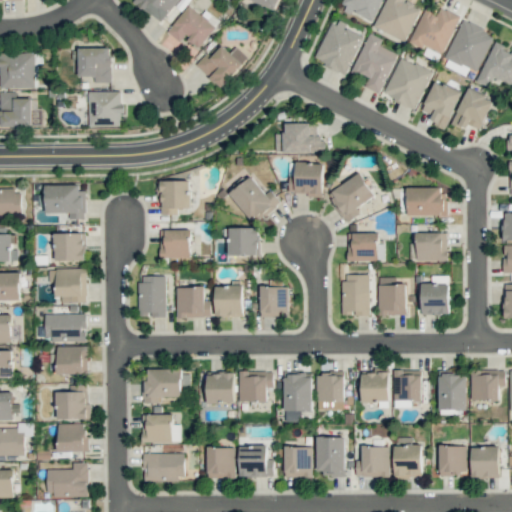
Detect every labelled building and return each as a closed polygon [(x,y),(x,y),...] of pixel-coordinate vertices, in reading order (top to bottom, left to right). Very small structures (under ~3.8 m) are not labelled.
[(135,0),(133,4),(163,22),(176,0),(135,0)] [(249,0),(277,9),(279,0),(249,0)] [(372,21),(381,0),(343,0),(340,7),(372,21)] [(404,0),(385,0),(374,27),(405,41),(419,9),(412,6),(413,4),(405,0),(404,0)] [(197,47),(215,27),(189,5),(167,31),(179,42),(184,35),(197,47)] [(442,54),(459,16),(440,7),(437,15),(424,9),(410,40),(442,54)] [(476,71),(494,34),(463,19),(445,56),(476,71)] [(363,33),(332,20),(315,61),(346,73),(363,33)] [(351,73),(366,79),(363,86),(380,93),(397,53),(379,46),(382,38),(368,32),(351,73)] [(477,81),(490,87),(494,77),(511,85),(511,48),(511,50),(494,42),(477,81)] [(248,58),(236,47),(231,53),(222,45),(210,59),(205,54),(195,65),(221,88),(248,58)] [(79,75),(95,76),(94,82),(110,82),(111,48),(79,48),(79,75)] [(34,52),(0,52),(0,87),(35,87),(34,52)] [(383,96),(415,109),(431,70),(399,57),(383,96)] [(468,69),(448,59),(444,65),(465,75),(468,69)] [(422,109),(431,114),(428,120),(444,128),(461,92),(436,80),(422,109)] [(451,123),(463,130),(466,123),(479,129),(494,99),(468,87),(451,123)] [(89,126),(122,125),(121,103),(120,90),(88,91),(89,126)] [(0,126),(31,127),(32,98),(17,98),(17,92),(0,91),(0,126)] [(275,133),(275,152),(325,152),(324,136),(316,137),(316,122),(285,123),(285,133),(275,133)] [(322,197),(324,163),(291,162),(290,192),(307,192),(307,196),(322,197)] [(356,208),(375,196),(360,172),(328,193),(346,222),(359,213),(356,208)] [(281,202),(271,189),(266,193),(251,176),(229,193),(252,221),(261,213),(264,216),(281,202)] [(190,180),(160,181),(160,214),(177,214),(177,208),(191,208),(190,180)] [(69,213),(69,218),(85,219),(85,186),(46,185),(45,212),(69,213)] [(445,186),(407,187),(408,215),(446,215),(445,186)] [(0,214),(21,214),(20,188),(0,188),(0,214)] [(504,240),(511,239),(511,212),(503,213),(504,240)] [(10,228),(0,227),(0,260),(18,261),(18,249),(10,249),(10,228)] [(259,227),(228,227),(229,255),(259,255),(259,227)] [(190,257),(190,229),(160,229),(160,257),(190,257)] [(378,233),(348,232),(347,260),(377,261),(378,233)] [(85,233),(54,233),(55,261),(85,260),(85,233)] [(511,244),(503,245),(503,272),(511,272),(511,244)] [(86,268),(49,269),(49,281),(57,281),(58,302),(87,302),(86,268)] [(0,299),(20,300),(20,272),(0,272),(0,299)] [(370,315),(369,274),(342,274),(342,315),(370,315)] [(165,275),(139,276),(139,315),(151,315),(151,316),(166,316),(165,275)] [(422,282),(421,314),(449,314),(450,276),(431,275),(431,282),(422,282)] [(406,283),(397,283),(397,276),(378,277),(379,315),(406,314),(406,283)] [(260,286),(260,316),(288,316),(288,287),(281,287),(281,279),(269,279),(269,285),(260,286)] [(215,316),(243,316),(243,285),(215,285),(215,316)] [(176,287),(177,317),(211,316),(210,300),(205,301),(204,286),(176,287)] [(85,313),(45,313),(45,341),(86,341),(85,313)] [(0,342),(11,342),(11,314),(0,314),(0,342)] [(57,373),(87,374),(88,346),(57,345),(57,373)] [(12,350),(0,349),(0,377),(13,377),(12,350)] [(142,402),(161,403),(161,396),(181,396),(181,369),(148,368),(148,383),(142,383),(142,402)] [(422,402),(421,369),(394,370),(395,403),(422,402)] [(471,370),(471,400),(499,400),(499,385),(505,385),(505,369),(471,370)] [(273,387),(273,370),(239,371),(239,401),(267,401),(266,387),(273,387)] [(207,372),(207,402),(234,403),(234,373),(207,372)] [(343,410),(344,372),(317,372),(317,409),(343,410)] [(312,410),(312,373),(284,374),(284,410),(312,410)] [(466,373),(438,374),(439,409),(467,409),(466,373)] [(91,418),(90,403),(87,403),(86,384),(69,385),(69,391),(56,391),(57,419),(91,418)] [(0,419),(12,420),(13,392),(0,391),(0,419)] [(141,441),(181,443),(181,424),(173,424),(173,414),(142,413),(141,441)] [(59,451),(87,451),(87,423),(58,424),(59,451)] [(0,454),(24,454),(23,427),(0,427),(0,454)] [(316,474),(344,475),(345,437),(317,436),(316,474)] [(395,477),(422,477),(422,444),(412,444),(412,437),(395,437),(395,477)] [(240,477),(274,476),(274,459),(267,459),(267,445),(239,445),(240,477)] [(356,475),(389,477),(390,446),(362,445),(362,460),(356,459),(356,475)] [(440,474),(467,474),(466,445),(439,445),(440,474)] [(235,477),(235,447),(207,446),(207,477),(235,477)] [(312,446),(285,446),(285,477),(312,477),(312,446)] [(472,477),(499,477),(499,446),(471,447),(472,477)] [(184,452),(143,453),(143,480),(184,479),(184,452)] [(88,496),(87,462),(73,462),(73,468),(47,469),(47,496),(88,496)] [(13,469),(0,469),(0,497),(13,497),(13,469)]
